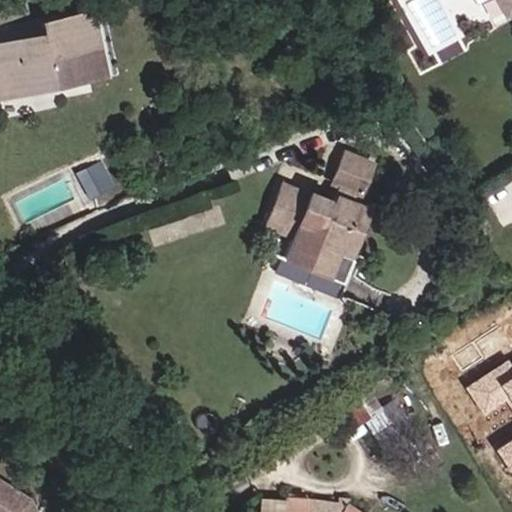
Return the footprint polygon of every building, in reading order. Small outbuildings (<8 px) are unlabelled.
[(511,0),(489,0),(496,12),(511,2),(511,0)] [(27,28),(0,32),(0,77),(90,62),(80,1),(24,11),(27,28)] [(382,161),(357,150),(344,181),(352,184),(344,204),(294,183),(277,223),(299,232),(289,255),(348,280),(378,207),(358,199),(362,189),(369,191),(382,161)] [(96,201),(120,190),(108,163),(84,174),(96,201)] [(438,346),(404,367),(409,376),(444,355),(438,346)] [(368,384),(359,389),(390,434),(406,423),(391,395),(379,403),(368,384)] [(379,441),(390,434),(359,389),(338,403),(351,424),(363,415),(379,441)] [(26,511),(21,501),(0,487),(0,511),(26,511)] [(356,511),(352,509),(349,511),(311,511),(310,501),(291,500),(289,511),(356,511)]
